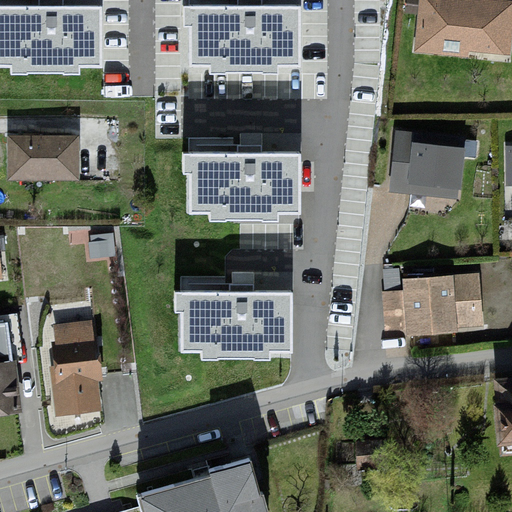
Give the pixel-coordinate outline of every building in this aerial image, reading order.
[(511,11),(511,5),(461,0),(413,0),(410,53),(464,60),(465,54),(506,57),(511,11)] [(101,6),(0,5),(0,62),(11,62),(10,73),(79,73),(79,64),(101,65),(101,6)] [(299,5),(184,5),(184,24),(190,24),(189,62),(209,62),(209,72),(278,73),(278,64),(299,64),(299,5)] [(188,134),(187,143),(261,145),(261,129),(239,129),(239,135),(188,134)] [(464,141),(392,130),(384,193),(456,202),(464,141)] [(83,139),(9,137),(10,183),(82,180),(83,139)] [(299,154),(184,153),(184,172),(189,172),(189,210),(209,210),(209,221),(278,221),(278,212),(299,213),(299,154)] [(181,271),(181,283),(243,282),(243,271),(181,271)] [(479,274),(396,283),(395,294),(381,293),(383,337),(483,330),(479,274)] [(291,292),(176,292),(176,310),(182,310),(181,349),(201,349),(201,359),(270,359),(270,351),(291,351),(291,292)] [(0,321),(0,363),(12,361),(8,321),(0,321)] [(93,325),(53,326),(50,367),(58,417),(101,412),(103,383),(93,325)] [(12,361),(0,363),(0,411),(19,409),(12,361)] [(511,383),(483,385),(489,449),(511,445),(511,383)] [(274,511),(263,458),(141,491),(146,511),(274,511)]
